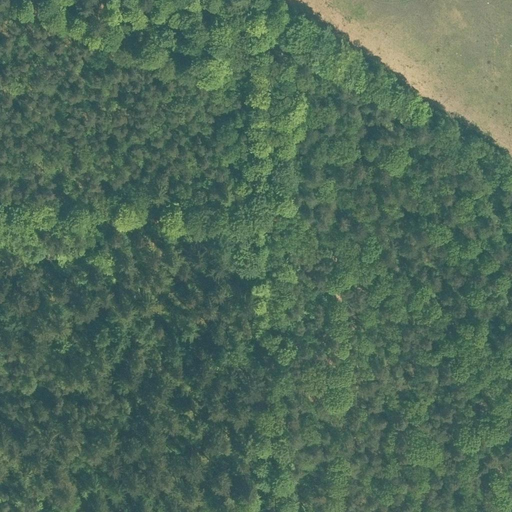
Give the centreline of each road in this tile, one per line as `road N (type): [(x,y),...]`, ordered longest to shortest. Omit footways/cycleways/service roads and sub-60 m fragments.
road 1 (track): [(263,201),(266,511)]
road 2 (track): [(275,0),(511,163)]
road 3 (track): [(263,215),(0,214)]
